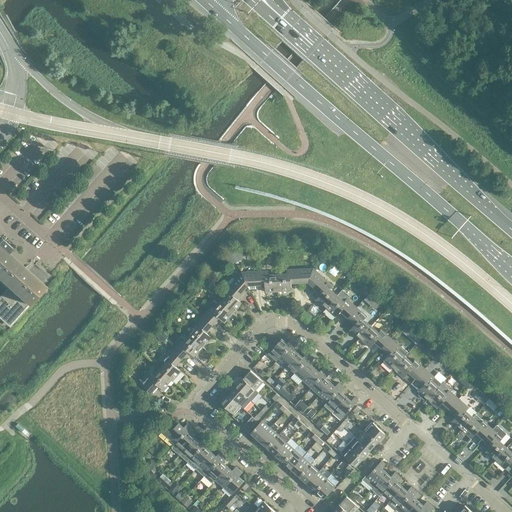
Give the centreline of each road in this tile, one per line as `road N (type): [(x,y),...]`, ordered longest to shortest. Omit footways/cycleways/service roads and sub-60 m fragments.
road 1 (residential): [(411,425),(296,323),(262,328),(200,396),(197,410),(302,511)]
road 2 (trunk): [(210,5),(511,268)]
road 3 (trunk): [(511,229),(251,0)]
